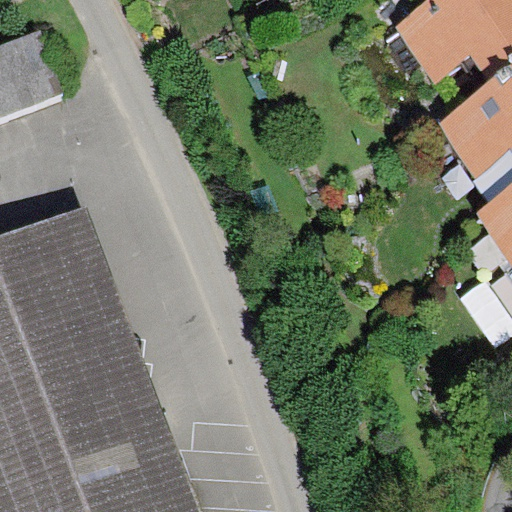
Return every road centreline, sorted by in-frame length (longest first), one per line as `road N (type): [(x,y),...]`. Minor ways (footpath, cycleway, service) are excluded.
road 1 (residential): [(292,511),(226,296),(146,109)]
road 2 (residential): [(0,157),(146,109)]
road 3 (residential): [(146,109),(93,0)]
